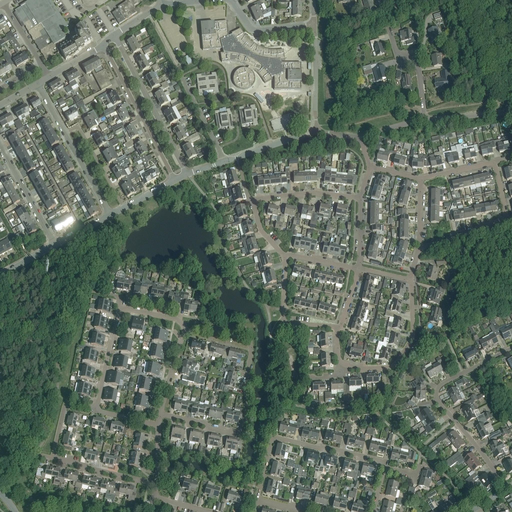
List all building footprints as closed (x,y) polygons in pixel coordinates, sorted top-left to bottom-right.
[(41,24),(45,30),(52,43),(53,44),(54,44),(54,43),(55,43),(64,38),(59,31),(66,27),(63,21),(63,20),(62,20),(61,19),(57,12),(49,0),(31,0),(25,4),(25,5),(21,7),(15,11),(16,12),(18,15),(18,17),(19,17),(20,19),(22,22),(23,24),(24,26),(25,25),(26,27),(26,28),(26,29),(27,31),(28,32),(41,24)] [(126,0),(127,0),(127,1),(127,2),(126,3),(126,2),(118,7),(121,12),(120,13),(125,20),(127,19),(127,18),(128,17),(128,18),(137,13),(133,7),(138,3),(137,0),(126,0)] [(363,0),(367,12),(375,10),(371,0),(363,0)] [(392,6),(395,5),(405,2),(404,0),(390,0),(393,8),(392,6)] [(261,5),(251,9),(254,15),(256,14),(264,11),(266,10),(264,4),(261,5)] [(116,11),(112,13),(119,24),(125,20),(120,13),(121,12),(118,7),(117,7),(119,9),(116,11),(117,11),(116,11)] [(263,19),(262,16),(271,12),(271,17),(274,17),(274,9),(271,9),(271,8),(266,10),(264,11),(256,14),(254,15),(256,21),(256,22),(263,19)] [(80,49),(92,42),(85,29),(87,29),(85,25),(86,25),(86,24),(86,25),(83,21),(83,20),(74,26),(68,29),(71,33),(65,36),(68,41),(64,43),(58,46),(66,60),(78,53),(78,52),(81,50),(80,49)] [(241,30),(240,29),(231,33),(232,36),(229,37),(227,21),(200,24),(203,50),(223,49),(224,53),(220,53),(222,62),(223,62),(224,62),(226,62),(227,62),(229,62),(230,62),(232,62),(233,62),(236,62),(239,63),(240,63),(242,64),(243,64),(245,65),(246,66),(247,66),(249,67),(247,69),(246,69),(245,69),(244,68),(243,68),(242,69),(241,69),(240,69),(239,70),(238,70),(238,71),(237,71),(236,72),(235,73),(235,74),(234,75),(233,76),(233,78),(233,79),(233,80),(233,81),(233,82),(234,84),(235,85),(235,86),(236,87),(237,88),(238,89),(240,90),(241,90),(242,90),(243,90),(244,90),(245,90),(246,90),(247,90),(248,90),(249,89),(250,89),(251,88),(252,87),(253,86),(254,85),(254,84),(254,83),(255,82),(255,81),(255,80),(255,79),(255,78),(255,77),(255,76),(254,75),(254,74),(253,73),(252,72),(254,70),(255,71),(256,72),(257,73),(258,74),(260,76),(261,77),(262,79),(263,80),(263,81),(264,82),(265,83),(272,79),(272,78),(274,77),(274,90),(301,90),(301,82),(301,72),(301,63),(281,63),(281,61),(283,60),(285,60),(283,50),(282,50),(279,50),(278,50),(277,50),(275,50),(273,50),(270,50),(269,50),(267,49),(265,49),(262,48),(261,47),(258,46),(256,45),(255,44),(253,43),(252,43),(251,42),(250,41),(249,40),(248,39),(247,38),(246,37),(245,36),(244,35),(243,34),(243,32),(242,31),(241,30)] [(30,35),(34,41),(42,36),(40,32),(44,30),(44,31),(45,30),(41,24),(28,32),(29,33),(30,35)] [(432,42),(434,41),(441,39),(438,28),(428,31),(432,42)] [(52,43),(45,30),(44,31),(46,34),(42,36),(34,41),(35,43),(35,42),(36,44),(40,51),(48,46),(46,42),(50,39),(52,43)] [(407,45),(414,44),(418,44),(417,38),(413,38),(412,31),(400,32),(401,38),(400,38),(401,39),(401,42),(407,41),(407,45)] [(21,62),(22,64),(23,63),(23,64),(26,62),(28,60),(24,54),(21,56),(19,52),(18,51),(21,48),(14,37),(9,41),(17,54),(21,62)] [(130,48),(132,46),(137,44),(134,38),(127,42),(130,48)] [(378,39),(370,42),(371,45),(373,44),(377,56),(381,55),(381,56),(382,55),(381,55),(385,54),(386,57),(383,46),(380,47),(378,39)] [(51,51),(56,48),(53,44),(52,43),(48,46),(40,51),(41,52),(42,54),(44,58),(46,61),(49,59),(50,58),(50,59),(51,58),(54,56),(51,51)] [(137,44),(132,46),(130,48),(133,54),(140,50),(143,48),(140,43),(137,44)] [(22,64),(21,62),(17,54),(13,56),(15,60),(13,61),(17,67),(19,66),(22,65),(22,64)] [(434,67),(437,67),(442,66),(441,55),(432,56),(432,60),(433,60),(434,67)] [(146,62),(144,56),(140,58),(140,57),(139,58),(136,60),(139,65),(146,62)] [(112,85),(97,58),(82,67),(86,75),(94,71),(100,83),(98,84),(101,91),(112,85)] [(149,67),(148,65),(152,63),(150,60),(147,62),(146,62),(139,65),(142,71),(149,67)] [(6,73),(7,74),(10,72),(9,72),(12,70),(8,64),(5,66),(2,61),(0,61),(0,63),(0,64),(0,63),(0,64),(5,72),(6,74),(6,73)] [(384,66),(373,69),(377,81),(388,78),(384,66)] [(77,78),(82,86),(82,85),(84,87),(86,86),(88,85),(84,77),(81,79),(76,70),(70,73),(74,80),(77,78)] [(436,88),(438,88),(445,87),(446,87),(451,87),(450,79),(449,79),(448,71),(441,72),(442,79),(435,80),(436,88)] [(397,72),(396,77),(396,80),(399,80),(402,80),(404,91),(408,91),(407,87),(411,87),(410,76),(402,77),(402,72),(397,72)] [(67,87),(70,92),(79,87),(74,80),(70,73),(65,76),(69,83),(69,84),(70,85),(67,87)] [(156,79),(153,73),(146,77),(148,83),(156,79)] [(212,75),(206,76),(207,84),(217,82),(216,73),(211,73),(212,75)] [(201,75),(196,75),(197,85),(207,84),(206,76),(201,77),(201,75)] [(152,89),(154,88),(159,85),(156,79),(148,83),(152,89)] [(59,80),(54,83),(55,85),(58,90),(63,87),(59,80)] [(207,84),(208,91),(213,91),(214,93),(219,92),(217,82),(207,84)] [(54,83),(49,86),(51,90),(48,91),(50,94),(55,91),(57,95),(60,94),(58,90),(55,85),(54,83)] [(203,92),(208,91),(207,84),(197,85),(198,94),(203,94),(203,92)] [(164,94),(162,91),(155,95),(158,101),(169,95),(168,92),(164,94)] [(108,95),(110,98),(106,100),(107,102),(115,98),(118,97),(115,92),(108,95)] [(263,101),(256,93),(254,96),(261,103),(263,101)] [(168,103),(165,97),(169,95),(158,101),(161,107),(168,103)] [(113,106),(121,102),(118,97),(115,98),(107,102),(109,105),(112,103),(113,106)] [(34,109),(35,111),(32,112),(36,119),(37,120),(41,118),(39,114),(38,115),(36,112),(40,110),(38,107),(41,105),(37,98),(30,102),(34,109)] [(20,108),(24,115),(29,112),(25,105),(20,108)] [(255,105),(250,106),(250,108),(247,109),(248,116),(256,115),(255,105)] [(69,109),(67,107),(62,109),(69,122),(74,119),(73,117),(70,112),(69,109)] [(239,108),(240,117),(248,116),(247,109),(244,109),(243,107),(239,108)] [(18,118),(21,117),(23,120),(25,118),(23,115),(24,115),(20,108),(14,112),(18,118)] [(117,112),(118,115),(115,117),(113,118),(115,120),(117,119),(116,119),(126,114),(125,111),(126,111),(125,108),(124,109),(124,108),(117,112)] [(79,116),(75,109),(70,112),(73,117),(74,119),(79,116)] [(174,115),(171,109),(164,113),(167,118),(174,115)] [(232,119),(231,113),(231,109),(226,110),(226,112),(223,112),(224,120),(232,119)] [(224,120),(223,112),(220,113),(219,111),(214,112),(216,122),(224,120)] [(4,118),(8,124),(13,121),(9,114),(4,118)] [(118,122),(121,120),(122,123),(129,119),(126,114),(116,119),(117,119),(118,122)] [(170,124),(172,123),(177,120),(174,115),(167,118),(170,124)] [(253,123),(253,125),(258,124),(256,115),(248,116),(249,124),(253,123)] [(94,121),(91,116),(84,120),(87,125),(89,124),(94,121)] [(246,126),(246,124),(249,124),(248,116),(240,117),(241,127),(246,126)] [(39,124),(42,129),(50,125),(46,119),(39,124)] [(229,127),(229,129),(234,128),(232,119),(224,120),(225,127),(229,127)] [(89,124),(87,125),(90,130),(97,127),(97,126),(99,125),(96,120),(94,121),(89,124)] [(217,131),(218,131),(222,130),(222,128),(225,127),(224,120),(216,122),(217,131)] [(27,125),(24,127),(22,128),(24,130),(25,132),(27,130),(29,134),(32,133),(27,125)] [(42,129),(45,135),(53,131),(50,125),(42,129)] [(124,134),(125,136),(135,131),(133,125),(126,129),(127,132),(124,134)] [(182,129),(180,126),(177,128),(176,128),(177,129),(173,130),(176,136),(187,130),(185,128),(182,129)] [(187,138),(184,132),(187,131),(187,130),(176,136),(179,142),(183,140),(183,141),(183,140),(187,138)] [(48,141),(56,136),(53,131),(45,135),(48,141)] [(126,146),(133,143),(131,140),(138,136),(135,131),(125,136),(126,138),(125,139),(127,143),(124,144),(125,144),(126,146)] [(12,145),(14,144),(20,140),(19,140),(23,138),(20,133),(8,139),(12,145)] [(105,133),(102,135),(100,133),(93,137),(96,142),(98,141),(103,138),(106,136),(105,133)] [(48,141),(51,146),(59,142),(56,136),(48,141)] [(99,147),(104,145),(105,148),(110,145),(118,140),(117,138),(109,142),(108,143),(107,141),(105,140),(105,141),(103,138),(98,141),(96,142),(99,147)] [(12,145),(15,150),(17,149),(23,146),(20,140),(14,144),(12,145)] [(118,140),(110,145),(111,148),(103,153),(105,158),(108,157),(116,153),(113,147),(120,144),(118,140)] [(134,146),(137,151),(142,149),(144,147),(142,142),(134,146)] [(483,157),(488,155),(485,143),(480,146),(479,145),(477,146),(477,148),(478,148),(478,152),(481,151),(483,157)] [(485,143),(488,155),(494,154),(492,146),(486,147),(485,143)] [(182,148),(185,153),(188,152),(193,150),(190,144),(182,148)] [(471,159),(470,157),(469,151),(468,148),(463,149),(462,145),(459,146),(462,157),(465,156),(466,161),(471,159)] [(15,150),(18,156),(20,155),(26,152),(23,146),(17,149),(15,150)] [(54,158),(57,157),(65,152),(61,146),(54,151),(51,152),(54,158)] [(452,155),(454,161),(454,163),(460,162),(459,158),(462,157),(459,146),(456,146),(457,150),(451,151),(452,155)] [(470,157),(471,159),(477,158),(475,152),(478,152),(478,148),(477,148),(477,146),(468,147),(468,148),(469,151),(470,157)] [(137,151),(140,157),(145,154),(147,153),(144,147),(142,149),(137,151)] [(188,152),(185,153),(189,159),(197,155),(199,158),(205,155),(203,152),(199,154),(196,148),(195,148),(193,150),(188,152)] [(443,166),(442,163),(442,161),(445,160),(444,159),(443,153),(442,148),(439,148),(440,153),(434,154),(435,155),(434,155),(437,165),(437,167),(443,166)] [(454,163),(454,161),(452,155),(451,151),(443,153),(444,159),(448,159),(449,164),(454,163)] [(18,156),(21,161),(23,160),(29,157),(26,152),(20,155),(18,156)] [(57,157),(60,162),(68,158),(65,152),(57,157)] [(108,157),(105,158),(108,164),(112,162),(118,159),(119,162),(127,157),(126,155),(119,159),(116,153),(108,157)] [(401,158),(399,166),(405,167),(405,165),(408,165),(409,160),(410,160),(410,158),(410,156),(408,155),(407,157),(402,156),(402,158),(401,158)] [(437,167),(437,165),(434,155),(429,156),(429,157),(427,157),(427,159),(428,167),(431,166),(432,168),(437,167)] [(410,158),(410,160),(413,160),(412,169),(418,169),(419,156),(414,156),(413,156),(410,156),(410,158)] [(419,156),(418,169),(424,169),(424,167),(428,167),(427,159),(427,157),(427,156),(419,156)] [(21,161),(24,167),(26,166),(32,163),(29,157),(23,160),(21,161)] [(68,158),(60,162),(63,168),(71,163),(68,158)] [(32,163),(26,166),(24,167),(27,173),(35,168),(32,163)] [(63,168),(66,173),(74,169),(71,163),(63,168)] [(120,169),(119,166),(115,168),(112,170),(115,175),(117,174),(124,170),(123,167),(120,169)] [(142,181),(144,185),(152,181),(151,178),(147,171),(144,172),(143,170),(139,173),(136,168),(133,169),(135,172),(136,174),(138,177),(140,176),(141,177),(142,181)] [(149,169),(147,171),(151,178),(152,181),(157,178),(156,175),(160,173),(157,168),(151,172),(149,169)] [(324,175),(330,176),(331,172),(331,171),(325,170),(325,172),(324,172),(324,170),(321,169),(321,172),(320,178),(324,179),(324,175)] [(115,175),(118,181),(125,177),(127,176),(128,179),(136,174),(135,172),(131,174),(128,176),(125,170),(124,170),(117,174),(115,175)] [(223,175),(225,180),(228,180),(237,177),(235,172),(230,173),(230,170),(223,172),(223,175)] [(280,177),(280,182),(281,185),(287,184),(286,179),(290,179),(289,172),(289,170),(286,170),(285,170),(286,173),(280,173),(280,177)] [(40,178),(37,172),(29,176),(33,182),(35,181),(40,178)] [(69,178),(72,184),(80,179),(77,173),(69,178)] [(346,183),(346,186),(352,187),(353,183),(356,183),(358,176),(353,176),(354,173),(348,173),(347,178),(346,183)] [(138,177),(136,174),(128,179),(130,181),(128,182),(128,183),(121,187),(124,192),(126,191),(134,186),(131,181),(138,177)] [(485,175),(484,176),(484,178),(486,184),(486,183),(487,185),(495,184),(495,185),(493,175),(490,176),(490,174),(487,175),(487,174),(484,174),(485,175)] [(479,177),(479,179),(480,185),(481,185),(481,188),(487,186),(487,185),(486,183),(486,184),(484,178),(484,176),(479,177)] [(42,177),(40,178),(35,181),(33,182),(36,188),(38,186),(43,183),(42,181),(44,180),(42,177)] [(228,180),(225,180),(227,189),(234,187),(233,184),(238,183),(237,177),(228,180)] [(11,184),(7,179),(1,182),(2,182),(0,183),(0,189),(0,190),(8,185),(11,184)] [(72,184),(75,189),(83,185),(80,179),(72,184)] [(404,182),(403,187),(412,190),(411,190),(412,184),(404,182)] [(38,186),(36,188),(39,193),(41,192),(47,189),(43,183),(38,186)] [(14,190),(11,184),(8,185),(0,190),(2,193),(3,196),(11,191),(14,190)] [(75,189),(78,195),(86,190),(83,185),(75,189)] [(134,187),(134,186),(126,191),(124,192),(127,197),(137,192),(134,187)] [(229,198),(241,195),(240,189),(235,190),(234,187),(227,189),(228,192),(229,198)] [(402,193),(408,195),(410,195),(412,190),(403,187),(403,188),(404,188),(402,193)] [(41,192),(39,193),(42,199),(44,198),(50,194),(47,189),(41,192)] [(15,196),(17,195),(14,190),(11,191),(3,196),(5,199),(6,201),(15,196)] [(81,200),(87,197),(89,196),(86,190),(78,195),(81,200)] [(44,198),(42,199),(45,204),(47,203),(53,200),(50,194),(44,198)] [(12,201),(14,205),(16,203),(20,201),(17,195),(15,196),(6,201),(8,204),(12,201)] [(243,200),(241,195),(229,198),(231,206),(239,204),(238,201),(243,200)] [(84,206),(92,201),(89,196),(87,197),(81,200),(84,206)] [(48,210),(56,206),(53,200),(47,203),(45,204),(48,210)] [(87,211),(93,208),(95,207),(92,201),(84,206),(87,211)] [(491,210),(492,212),(497,211),(497,210),(500,210),(498,201),(495,202),(496,203),(490,204),(491,210)] [(237,214),(243,212),(246,211),(244,206),(239,207),(239,204),(231,206),(232,209),(235,208),(237,214)] [(319,210),(317,209),(316,216),(323,218),(326,206),(320,205),(319,210)] [(95,207),(93,208),(87,211),(91,217),(99,213),(95,207)] [(343,207),(340,222),(342,222),(342,220),(345,220),(348,208),(343,207)] [(16,212),(19,218),(27,214),(24,208),(16,212)] [(308,208),(306,220),(311,221),(310,228),(313,228),(314,222),(316,213),(312,213),(313,209),(308,208)] [(455,222),(461,221),(460,218),(459,213),(459,210),(453,211),(454,215),(451,216),(452,221),(455,221),(455,222)] [(236,223),(243,221),(242,218),(247,217),(246,211),(243,212),(237,214),(238,216),(234,217),(235,220),(236,223)] [(27,214),(19,218),(22,224),(30,219),(27,214)] [(69,215),(64,218),(68,226),(74,223),(69,215)] [(58,221),(62,229),(68,226),(64,218),(58,221)] [(30,219),(22,224),(25,229),(33,225),(30,219)] [(56,232),(62,229),(58,221),(52,224),(56,232)] [(250,222),(248,223),(244,224),(243,221),(236,223),(232,224),(233,227),(238,225),(240,231),(252,228),(250,222)] [(33,225),(25,229),(28,235),(36,231),(33,225)] [(384,236),(384,226),(381,226),(373,226),(371,226),(373,226),(373,232),(377,232),(377,234),(384,236)] [(240,231),(242,239),(249,238),(248,235),(253,234),(252,228),(240,231)] [(18,234),(15,235),(18,241),(21,239),(20,237),(24,235),(22,231),(18,233),(18,234)] [(237,244),(239,244),(243,242),(244,248),(256,245),(255,239),(250,241),(249,238),(242,239),(242,240),(236,241),(237,244)] [(1,243),(6,252),(12,248),(7,239),(1,243)] [(399,247),(407,250),(409,244),(401,242),(399,247)] [(258,251),(256,245),(244,248),(247,256),(254,254),(253,252),(258,251)] [(369,252),(378,255),(376,254),(378,249),(370,247),(369,252)] [(264,255),(263,252),(256,254),(253,255),(254,258),(257,257),(259,263),(262,262),(268,260),(270,259),(269,254),(264,255)] [(368,258),(371,259),(372,259),(376,261),(378,255),(369,252),(369,253),(370,253),(368,258)] [(395,258),(404,261),(406,255),(398,253),(396,258),(395,257),(395,258)] [(404,261),(395,258),(393,264),(401,266),(403,260),(404,261)] [(260,268),(261,271),(268,269),(267,266),(272,265),(270,259),(268,260),(262,262),(259,263),(260,268)] [(294,266),(294,269),(292,273),(298,275),(301,267),(298,266),(298,267),(294,266)] [(427,279),(436,281),(439,269),(430,267),(427,279)] [(275,276),(273,271),(269,272),(268,269),(261,271),(262,273),(263,279),(266,279),(272,277),(275,276)] [(306,270),(303,277),(309,278),(312,270),(309,269),(309,271),(306,270)] [(117,284),(116,289),(122,290),(123,288),(124,281),(125,276),(125,275),(125,274),(124,273),(123,272),(122,272),(122,271),(121,271),(120,271),(119,271),(118,272),(117,272),(117,273),(116,274),(116,277),(115,283),(117,284)] [(264,285),(265,288),(272,286),(271,283),(276,282),(275,276),(272,277),(266,279),(268,284),(264,285)] [(341,278),(337,277),(337,279),(336,284),(335,287),(341,288),(343,277),(341,276),(341,278)] [(122,290),(128,291),(129,286),(132,286),(133,280),(130,279),(130,278),(125,277),(124,281),(123,288),(122,290)] [(140,291),(141,284),(137,283),(137,281),(133,280),(132,286),(135,287),(134,292),(139,293),(140,291)] [(365,287),(366,288),(372,289),(373,283),(369,282),(365,281),(364,285),(365,285),(365,287)] [(406,287),(401,286),(401,283),(393,281),(392,284),(391,289),(395,290),(402,292),(404,292),(406,287)] [(142,282),(142,284),(141,284),(140,291),(139,293),(145,295),(146,289),(149,290),(150,283),(146,282),(142,282)] [(151,296),(157,297),(157,294),(159,285),(155,284),(150,283),(149,290),(152,290),(151,296)] [(157,294),(157,297),(163,298),(164,292),(166,293),(168,287),(164,286),(159,285),(157,294)] [(172,303),(173,303),(174,301),(175,294),(171,293),(172,287),(168,287),(166,293),(169,294),(167,304),(171,305),(172,303)] [(427,302),(437,304),(440,293),(443,294),(444,289),(438,288),(437,292),(432,290),(430,297),(429,297),(427,302)] [(391,298),(397,299),(398,296),(403,298),(404,292),(402,292),(395,290),(394,295),(392,295),(391,298)] [(173,303),(179,304),(181,299),(183,299),(184,293),(180,292),(180,295),(175,294),(174,301),(173,303)] [(362,300),(364,300),(369,301),(370,295),(362,293),(361,296),(363,296),(362,300)] [(397,302),(397,299),(391,298),(391,300),(389,300),(388,305),(398,308),(401,308),(402,303),(397,302)] [(190,309),(190,311),(196,313),(197,307),(199,307),(201,301),(196,300),(196,303),(192,302),(190,309)] [(190,311),(190,309),(192,302),(186,301),(184,312),(188,313),(188,311),(190,311)] [(320,303),(318,309),(317,311),(320,312),(320,310),(324,311),(324,309),(326,304),(320,303)] [(332,303),(331,306),(329,314),(331,315),(331,314),(335,315),(338,305),(332,303)] [(385,313),(393,315),(394,312),(399,314),(401,308),(398,308),(388,305),(387,305),(385,313)] [(357,314),(364,316),(366,311),(358,308),(357,310),(358,311),(357,314)] [(437,324),(439,317),(441,317),(443,311),(433,309),(430,322),(437,324)] [(400,325),(402,326),(404,320),(393,318),(393,315),(385,313),(385,316),(390,317),(389,322),(400,325)] [(402,326),(400,325),(389,322),(387,330),(395,332),(396,330),(401,331),(402,326)] [(500,331),(499,329),(496,323),(493,324),(496,331),(499,336),(501,334),(500,331)] [(351,330),(358,332),(360,327),(351,324),(350,326),(352,327),(351,330)] [(496,331),(493,324),(490,326),(494,334),(490,336),(491,337),(487,339),(492,349),(496,346),(495,345),(498,343),(495,337),(499,336),(496,331)] [(511,338),(511,337),(508,330),(505,331),(504,329),(500,331),(501,334),(505,341),(509,339),(510,340),(511,338)] [(389,339),(396,341),(399,342),(400,336),(395,335),(395,332),(387,330),(386,333),(390,334),(389,339)] [(99,332),(92,331),(91,333),(93,334),(92,339),(103,341),(104,338),(105,339),(105,336),(98,335),(99,332)] [(152,340),(151,343),(158,344),(158,341),(166,343),(167,341),(166,340),(166,337),(165,337),(155,335),(154,341),(152,340)] [(378,345),(386,347),(387,344),(388,345),(389,339),(384,338),(383,343),(378,342),(378,345)] [(483,341),(483,340),(480,342),(484,350),(487,349),(488,351),(492,349),(487,339),(483,341)] [(193,340),(193,342),(191,348),(197,350),(199,344),(200,341),(193,340)] [(200,341),(199,344),(197,350),(198,350),(197,353),(203,354),(202,356),(203,356),(205,357),(206,357),(208,348),(205,347),(206,343),(200,341)] [(151,352),(162,354),(163,354),(164,351),(165,351),(165,349),(157,347),(158,344),(151,343),(150,343),(148,351),(151,352)] [(350,358),(354,359),(357,345),(354,344),(352,349),(350,349),(349,356),(351,356),(350,358)] [(212,345),(211,347),(211,349),(208,348),(206,357),(208,357),(209,356),(212,356),(212,357),(215,358),(218,349),(218,346),(212,345)] [(357,345),(354,359),(358,360),(359,358),(361,359),(362,352),(362,351),(363,346),(357,345)] [(378,345),(376,353),(387,356),(389,356),(391,351),(385,350),(386,347),(378,345)] [(125,355),(132,357),(132,353),(130,353),(131,348),(121,346),(120,346),(119,349),(118,348),(118,351),(126,352),(125,355)] [(218,346),(218,349),(215,358),(218,358),(219,355),(222,356),(222,358),(225,359),(226,353),(223,352),(224,348),(218,346)] [(464,354),(467,361),(476,357),(475,354),(478,353),(475,346),(472,348),(473,350),(469,352),(468,350),(464,352),(465,354),(464,354)] [(231,362),(234,362),(237,351),(230,349),(229,353),(226,353),(225,359),(228,360),(228,358),(232,359),(231,362)] [(237,351),(234,362),(236,363),(237,360),(241,361),(243,352),(237,351)] [(388,362),(389,356),(387,356),(376,353),(375,358),(388,362)] [(90,365),(91,362),(96,363),(97,361),(96,361),(96,358),(85,355),(84,360),(82,360),(82,364),(85,364),(88,365),(90,365)] [(116,359),(116,362),(117,363),(127,364),(131,365),(132,360),(131,360),(132,357),(125,355),(125,358),(116,357),(115,359),(116,359)] [(431,364),(437,375),(443,371),(441,368),(444,366),(440,358),(437,360),(439,363),(432,367),(431,364)] [(193,368),(197,366),(197,362),(195,362),(188,360),(187,363),(183,362),(182,369),(184,369),(192,371),(193,368)] [(125,371),(125,370),(130,371),(131,365),(127,364),(117,363),(116,362),(115,365),(114,365),(114,367),(123,369),(122,372),(125,373),(125,371)] [(430,378),(437,375),(431,364),(424,367),(421,368),(424,374),(427,372),(430,378)] [(159,371),(156,370),(147,369),(145,368),(144,374),(159,376),(159,374),(158,374),(159,371)] [(192,371),(184,369),(182,369),(180,375),(189,377),(188,382),(198,385),(199,383),(206,384),(207,380),(203,379),(203,380),(191,377),(192,371)] [(237,376),(233,375),(234,372),(227,370),(227,373),(225,372),(224,379),(235,382),(237,376)] [(109,375),(108,378),(110,379),(120,381),(123,381),(124,376),(131,378),(132,374),(128,373),(125,373),(122,372),(121,375),(108,373),(108,375),(109,375)] [(218,384),(217,387),(217,391),(223,392),(224,386),(234,388),(235,382),(224,379),(222,385),(218,384)] [(416,393),(423,393),(426,393),(426,387),(421,384),(419,385),(417,380),(411,383),(414,388),(416,388),(416,393)] [(463,393),(459,386),(457,387),(447,392),(449,392),(452,398),(451,398),(451,399),(452,398),(459,394),(463,393)] [(426,393),(423,393),(416,393),(416,397),(414,397),(411,401),(416,405),(419,401),(421,402),(426,399),(426,393)] [(454,405),(457,403),(463,400),(459,394),(452,398),(455,404),(454,405)] [(174,396),(172,405),(175,405),(174,410),(178,411),(177,412),(180,413),(181,409),(183,399),(178,398),(178,397),(174,396)] [(181,409),(180,413),(182,413),(182,412),(186,413),(187,408),(190,408),(191,402),(187,401),(187,400),(183,399),(181,409)] [(465,416),(468,415),(474,411),(476,410),(473,403),(472,400),(468,402),(469,406),(461,410),(462,410),(465,416)] [(136,407),(135,410),(141,412),(142,408),(148,409),(149,407),(148,407),(148,404),(137,401),(136,407)] [(191,402),(190,408),(192,409),(191,414),(195,414),(195,416),(197,416),(198,412),(200,402),(195,401),(195,403),(191,402)] [(200,402),(198,412),(197,416),(199,417),(200,415),(203,416),(204,411),(207,412),(208,406),(208,404),(200,403),(200,402)] [(212,419),(214,420),(215,416),(217,409),(216,409),(216,406),(213,405),(212,406),(208,406),(207,412),(209,412),(208,417),(212,418),(212,419)] [(224,415),(226,409),(221,408),(221,410),(217,409),(215,416),(214,420),(217,420),(217,419),(221,420),(222,415),(224,415)] [(231,410),(226,409),(224,415),(227,416),(226,421),(229,422),(229,423),(232,424),(232,420),(234,413),(231,412),(231,410)] [(428,409),(426,410),(422,413),(420,410),(415,414),(421,422),(432,415),(428,409)] [(243,413),(237,412),(234,411),(234,413),(232,420),(232,424),(234,424),(234,423),(238,423),(238,421),(241,421),(243,413)] [(468,415),(465,416),(468,422),(468,423),(477,418),(474,411),(468,415)] [(68,417),(68,421),(76,423),(77,420),(78,421),(80,414),(72,412),(72,415),(71,415),(70,417),(68,417)] [(432,415),(421,422),(422,423),(425,421),(429,426),(425,429),(428,434),(434,430),(430,425),(436,421),(432,415)] [(89,426),(88,427),(95,428),(94,430),(97,430),(98,427),(100,419),(96,418),(96,419),(93,419),(93,420),(90,419),(89,426)] [(100,419),(98,427),(101,428),(100,429),(107,431),(108,427),(105,426),(106,422),(104,421),(104,419),(100,419)] [(286,420),(285,423),(281,422),(279,432),(287,434),(287,431),(289,424),(290,421),(286,420)] [(76,423),(68,421),(67,425),(68,425),(68,428),(72,429),(72,432),(77,433),(78,431),(76,431),(77,426),(78,426),(79,423),(76,423)] [(289,424),(287,431),(287,434),(295,436),(298,422),(290,421),(289,424)] [(108,427),(107,431),(113,432),(114,431),(117,431),(119,423),(115,422),(114,424),(112,423),(111,428),(108,427)] [(119,423),(117,431),(119,432),(119,434),(125,435),(127,428),(124,427),(124,426),(122,426),(122,424),(119,423)] [(479,433),(478,434),(491,427),(490,424),(486,426),(487,426),(486,427),(484,423),(475,428),(476,428),(479,433)] [(304,428),(301,437),(309,439),(310,437),(313,425),(309,424),(309,426),(306,425),(306,428),(304,428)] [(171,438),(177,439),(179,428),(173,427),(171,438)] [(482,440),(481,440),(490,436),(488,432),(489,432),(490,432),(493,430),(491,427),(478,434),(479,434),(482,440)] [(179,428),(177,439),(183,440),(186,430),(179,428)] [(311,429),(310,437),(309,439),(317,441),(319,431),(311,429)] [(137,431),(135,438),(137,438),(136,441),(145,443),(146,439),(144,439),(144,436),(140,435),(140,432),(137,431)] [(195,443),(197,434),(197,432),(191,431),(189,442),(189,444),(194,445),(195,443)] [(334,432),(327,431),(324,440),(332,442),(334,432)] [(64,435),(63,439),(75,442),(75,439),(74,439),(75,434),(78,434),(78,433),(77,433),(72,432),(71,434),(67,433),(66,436),(64,435)] [(197,432),(197,434),(195,443),(201,444),(203,433),(197,432)] [(334,432),(332,442),(340,444),(342,434),(334,432)] [(448,437),(453,444),(458,440),(460,438),(455,432),(448,437)] [(213,446),(215,438),(215,436),(209,434),(207,445),(213,446)] [(357,438),(354,447),(362,449),(365,436),(362,435),(361,439),(357,438)] [(213,446),(219,448),(221,437),(215,436),(215,438),(213,446)] [(357,438),(349,436),(348,439),(347,446),(354,447),(357,438)] [(231,450),(233,442),(233,439),(227,438),(224,449),(231,450)] [(372,438),(371,441),(369,451),(377,453),(377,450),(380,440),(372,438)] [(439,438),(428,448),(430,450),(431,450),(442,441),(439,438)] [(458,440),(453,444),(458,450),(465,444),(460,438),(458,440)] [(76,442),(75,442),(63,439),(62,443),(64,444),(64,446),(65,446),(64,449),(71,451),(73,445),(75,445),(76,442)] [(233,442),(231,450),(237,451),(239,441),(233,439),(233,442)] [(134,443),(132,450),(136,451),(137,448),(142,449),(142,446),(144,447),(145,443),(136,441),(134,440),(133,443),(134,443)] [(380,440),(377,450),(377,453),(385,455),(388,442),(380,440)] [(492,452),(493,452),(503,446),(500,440),(489,445),(489,446),(490,445),(493,451),(492,452)] [(278,444),(276,451),(285,453),(286,450),(289,451),(289,447),(286,447),(278,444)] [(84,445),(83,449),(82,453),(85,454),(84,458),(87,459),(86,461),(90,462),(92,453),(89,452),(90,451),(86,450),(87,446),(84,445)] [(496,458),(495,458),(508,452),(505,445),(503,446),(493,452),(496,458)] [(401,452),(398,462),(406,464),(408,454),(412,455),(411,460),(414,461),(416,453),(408,452),(408,451),(401,449),(401,452)] [(133,457),(132,459),(136,460),(141,461),(142,457),(140,457),(140,455),(139,454),(140,451),(136,451),(132,450),(131,456),(133,457)] [(401,452),(393,450),(391,460),(398,462),(401,452)] [(285,453),(276,451),(275,457),(283,459),(285,453)] [(305,462),(307,462),(307,464),(310,464),(311,462),(313,453),(308,451),(305,462)] [(97,461),(98,457),(101,457),(102,453),(95,452),(95,454),(92,453),(90,462),(94,462),(95,461),(97,461)] [(448,465),(461,455),(459,452),(445,462),(448,465)] [(102,453),(101,457),(104,458),(103,462),(105,463),(105,465),(109,466),(111,457),(108,457),(108,455),(102,453)] [(472,453),(464,460),(469,466),(477,460),(472,453)] [(450,468),(454,465),(463,457),(461,455),(448,465),(450,468)] [(113,458),(111,457),(109,466),(113,467),(113,465),(115,465),(116,464),(119,465),(120,458),(114,456),(113,458)] [(326,456),(324,466),(326,467),(326,465),(330,466),(332,457),(326,456)] [(141,461),(136,460),(132,459),(132,462),(130,462),(128,468),(136,470),(136,467),(137,467),(138,465),(140,465),(141,461)] [(345,460),(342,472),(341,474),(344,474),(344,472),(348,472),(350,462),(345,460)] [(477,460),(469,466),(473,472),(481,465),(477,460)] [(355,480),(358,471),(357,471),(358,469),(354,468),(356,463),(350,462),(348,472),(347,477),(353,478),(355,482),(355,480)] [(273,463),(272,469),(280,471),(282,465),(273,463)] [(361,472),(360,475),(366,477),(369,466),(363,465),(361,472)] [(366,478),(369,478),(371,479),(374,467),(369,466),(366,477),(366,478)] [(53,471),(53,468),(47,467),(46,472),(43,472),(43,470),(37,469),(36,477),(45,479),(45,478),(51,480),(53,471)] [(56,469),(53,468),(53,471),(51,480),(51,477),(55,477),(54,484),(59,485),(61,476),(58,475),(60,469),(56,468),(56,469)] [(280,471),(272,469),(270,476),(283,479),(284,475),(280,474),(280,471)] [(421,479),(424,479),(430,481),(432,474),(435,475),(436,471),(429,470),(428,473),(423,471),(421,479)] [(65,471),(64,477),(61,476),(59,485),(60,482),(63,483),(64,480),(70,481),(71,475),(72,473),(65,471)] [(72,473),(71,475),(70,481),(74,482),(73,485),(75,486),(75,487),(78,488),(80,481),(77,481),(78,473),(75,472),(75,473),(72,473)] [(475,473),(465,481),(467,484),(473,480),(478,476),(475,473)] [(487,474),(485,475),(480,479),(487,488),(494,483),(487,474)] [(90,481),(90,478),(84,477),(82,482),(80,481),(78,488),(81,488),(88,490),(89,487),(90,481)] [(97,492),(98,486),(95,485),(97,479),(93,478),(93,479),(90,478),(90,481),(89,487),(92,488),(91,491),(97,492)] [(188,492),(191,484),(191,481),(184,479),(182,488),(187,489),(186,491),(188,492)] [(430,481),(424,479),(421,479),(419,486),(428,488),(430,481)] [(470,488),(476,483),(473,480),(467,484),(470,488)] [(98,486),(97,492),(100,493),(100,492),(106,494),(108,485),(109,483),(102,481),(101,486),(98,486)] [(196,492),(198,483),(191,481),(191,484),(188,492),(191,492),(191,490),(196,492)] [(280,491),(282,484),(269,481),(267,488),(270,488),(276,490),(280,491)] [(397,491),(399,483),(390,481),(388,488),(390,489),(397,491)] [(109,483),(108,485),(106,494),(110,495),(115,496),(117,490),(114,489),(115,483),(112,482),(111,483),(109,483)] [(211,498),(214,487),(207,485),(204,494),(209,495),(208,497),(211,498)] [(120,491),(117,490),(115,496),(119,497),(119,494),(126,495),(127,489),(127,487),(121,486),(120,491)] [(302,500),(303,498),(305,489),(302,488),(303,488),(297,486),(296,490),(298,491),(296,499),(302,500)] [(129,496),(128,499),(134,501),(135,494),(132,494),(134,487),(130,487),(130,488),(127,487),(127,489),(126,495),(129,496)] [(214,487),(211,498),(213,498),(213,496),(218,498),(220,489),(214,487)] [(276,490),(270,488),(267,488),(266,494),(273,496),(273,498),(276,499),(277,497),(274,496),(276,490)] [(397,491),(390,489),(388,488),(386,496),(395,498),(397,491)] [(303,498),(302,500),(308,502),(310,494),(307,493),(307,489),(305,489),(303,498)] [(229,491),(228,494),(226,500),(231,501),(230,503),(233,504),(236,493),(229,491)] [(236,493),(233,504),(235,504),(236,503),(240,504),(241,500),(245,501),(247,496),(243,495),(236,493)] [(320,496),(316,495),(314,503),(320,505),(323,493),(320,493),(320,496)] [(326,494),(323,493),(320,505),(327,506),(329,498),(325,498),(326,494)] [(452,496),(449,497),(451,501),(445,505),(449,511),(451,511),(456,509),(454,504),(456,503),(452,496)] [(338,501),(334,500),(332,508),(339,509),(341,498),(339,497),(338,501)] [(341,498),(339,509),(345,511),(347,503),(343,502),(344,498),(341,498)] [(383,509),(385,510),(392,511),(393,511),(395,504),(396,504),(394,504),(385,501),(383,509)] [(350,511),(357,511),(360,502),(357,502),(356,505),(353,504),(350,511)] [(360,502),(357,511),(364,511),(365,507),(362,506),(363,503),(360,502)]
